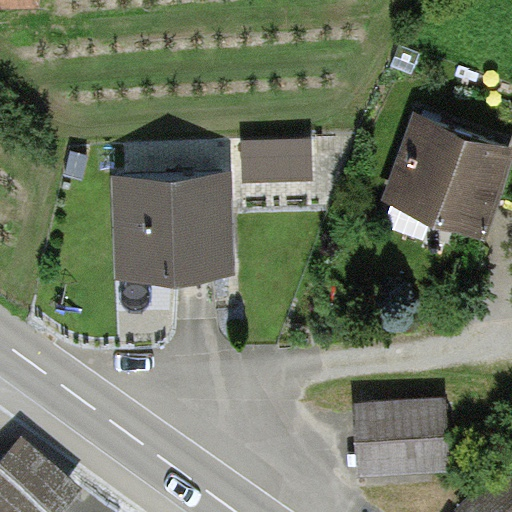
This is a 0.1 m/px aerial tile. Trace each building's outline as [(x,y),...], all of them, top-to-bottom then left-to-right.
[(482,226),(510,144),(422,114),(393,196),(482,226)] [(311,137),(247,140),(248,171),(313,168),(311,137)] [(221,173),(128,176),(130,260),(172,258),(173,270),(224,269),(221,173)] [(444,400),(359,405),(362,463),(448,458),(444,400)] [(15,445),(0,463),(0,507),(6,511),(55,511),(72,492),(15,445)] [(511,511),(511,458),(461,508),(465,511),(511,511)]
